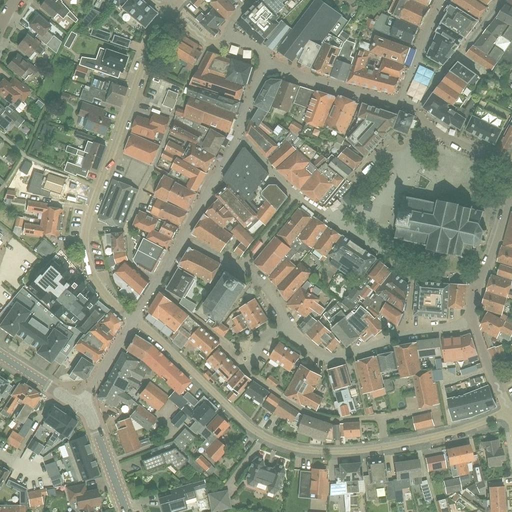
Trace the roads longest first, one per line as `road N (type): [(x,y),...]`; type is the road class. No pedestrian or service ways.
road 1 (residential): [(171,10),(142,67),(85,229),(84,252),(102,290)]
road 2 (residential): [(143,326),(272,441),(323,451),(384,446)]
road 3 (residential): [(154,286),(130,260),(132,212),(209,43)]
road 4 (residential): [(381,418),(310,414),(245,368),(286,324)]
road 5 (residential): [(181,238),(261,281),(286,324)]
road 6 (residential): [(267,59),(303,78),(397,103)]
road 7 (residential): [(286,324),(325,359),(402,337)]
road 8 (residential): [(384,446),(509,409)]
road 9 (residential): [(328,217),(236,135)]
